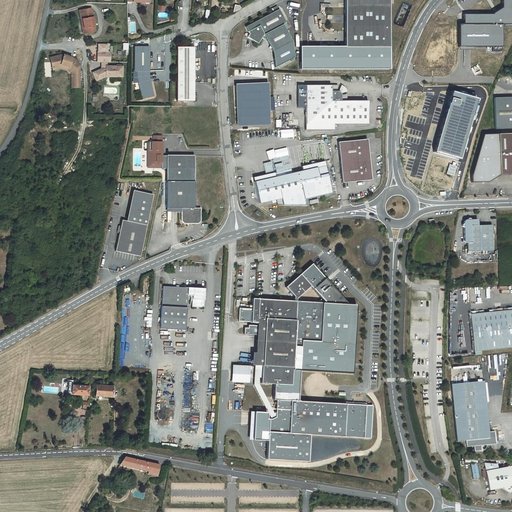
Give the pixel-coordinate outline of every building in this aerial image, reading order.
[(344,0),(345,47),(389,47),(388,0),(344,0)] [(493,15),(465,15),(465,26),(459,26),(460,47),(493,46),(493,52),(503,52),(502,24),(511,23),(511,0),(501,0),(502,10),(493,15)] [(91,9),(79,11),(82,25),(83,25),(85,33),(95,32),(91,9)] [(272,51),(291,42),(282,24),(286,23),(279,9),(245,27),(249,34),(247,37),(258,44),(261,38),(264,39),(266,38),(272,51)] [(210,40),(195,41),(195,46),(199,45),(199,50),(211,49),(210,40)] [(149,47),(134,47),(134,72),(137,72),(149,72),(149,47)] [(177,47),(177,101),(194,101),(194,47),(177,47)] [(72,71),(72,88),(79,88),(80,66),(75,59),(73,58),(74,57),(66,53),(64,52),(53,55),(55,64),(64,62),(70,67),(72,71)] [(109,62),(109,52),(97,52),(97,62),(109,62)] [(69,72),(72,71),(70,67),(64,62),(55,64),(56,67),(63,65),(68,69),(69,72)] [(122,77),(122,66),(105,67),(105,70),(100,70),(92,74),(96,82),(105,77),(122,77)] [(149,72),(137,72),(137,77),(138,82),(150,80),(149,76),(149,72)] [(154,96),(150,80),(138,82),(140,91),(141,91),(143,99),(154,96)] [(268,84),(236,86),(237,121),(240,121),(240,124),(270,123),(269,110),(274,112),(274,98),(268,98),(268,84)] [(340,94),(339,92),(338,92),(337,91),(336,91),(331,91),(331,85),(305,86),(305,91),(305,107),(305,130),(333,130),(333,125),(368,125),(368,110),(368,101),(346,101),(340,101),(340,96),(340,94)] [(478,100),(451,92),(432,153),(460,161),(478,100)] [(511,96),(494,98),(495,129),(511,128),(511,96)] [(511,133),(498,134),(499,175),(511,174),(511,133)] [(147,168),(161,168),(161,155),(162,136),(151,136),(151,141),(147,141),(147,168)] [(338,142),(342,183),(371,180),(367,139),(338,142)] [(197,223),(200,220),(200,207),(193,207),(194,155),(161,155),(161,168),(167,168),(166,207),(181,207),(181,220),(184,223),(197,223)] [(320,176),(318,166),(310,167),(311,169),(317,168),(318,176),(320,176)] [(265,179),(254,182),(259,203),(276,200),(281,198),(282,205),(306,206),(304,200),(332,193),(327,174),(320,176),(318,176),(317,168),(311,169),(265,179)] [(493,251),(492,225),(478,225),(478,221),(476,219),(471,220),(469,218),(467,218),(462,224),(462,226),(463,227),(464,241),(466,243),(467,243),(467,251),(493,251)] [(125,221),(122,220),(115,251),(140,256),(146,225),(125,221)] [(348,305),(325,278),(312,264),(300,274),(286,287),(294,296),(294,301),(252,298),(251,309),(251,322),(254,322),(260,323),(260,326),(248,325),(248,328),(244,328),(244,334),(256,335),(254,365),(255,365),(259,366),(262,366),(261,383),(274,384),(273,400),(276,400),(275,418),(271,419),(267,419),(267,413),(254,412),(252,440),(267,441),(266,459),(308,462),(309,435),(371,438),(373,406),(297,401),(298,372),(353,374),(357,305),(348,305)] [(183,287),(163,286),(160,329),(185,330),(187,295),(192,296),(192,307),(203,307),(204,289),(183,287)] [(495,311),(470,314),(474,352),(481,351),(511,347),(511,309),(502,311),(501,305),(494,306),(495,311)] [(145,311),(125,310),(125,318),(134,318),(132,336),(144,337),(145,311)] [(245,365),(230,364),(229,380),(244,381),(245,365)] [(259,366),(255,365),(253,385),(271,419),(275,418),(258,384),(259,366)] [(488,432),(483,380),(451,384),(456,441),(465,440),(466,447),(473,446),(474,451),(481,450),(481,445),(496,444),(495,431),(488,432)] [(72,382),(68,382),(68,394),(87,395),(88,388),(90,389),(91,383),(88,382),(88,387),(72,385),(72,382)] [(112,386),(96,385),(95,396),(112,397),(112,386)] [(237,401),(229,401),(228,410),(236,410),(237,401)] [(159,465),(125,457),(122,460),(120,464),(148,471),(148,474),(157,476),(159,465)] [(484,463),(485,471),(489,490),(502,487),(503,488),(509,493),(511,487),(511,475),(510,466),(498,469),(497,464),(484,463)] [(475,464),(470,465),(472,479),(478,478),(475,464)]
